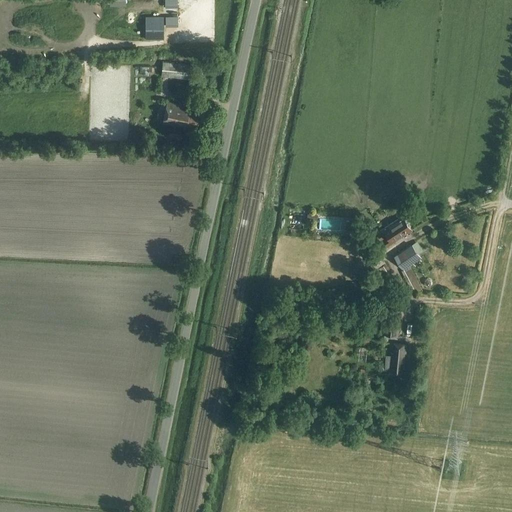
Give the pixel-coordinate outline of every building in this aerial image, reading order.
[(163,41),(163,18),(145,18),(145,41),(163,41)] [(187,79),(188,64),(162,61),(161,76),(187,79)] [(163,122),(170,124),(180,126),(186,127),(186,125),(198,127),(201,112),(184,108),(185,106),(167,102),(163,122)] [(386,247),(412,229),(403,215),(377,232),(386,247)] [(345,231),(345,219),(324,219),(324,230),(345,231)] [(361,228),(358,230),(360,233),(364,240),(373,235),(367,225),(361,228)] [(394,256),(403,269),(420,258),(411,245),(394,256)] [(370,258),(373,263),(370,265),(374,271),(376,270),(382,279),(391,273),(379,253),(370,258)] [(463,277),(460,282),(465,286),(469,281),(463,277)] [(399,336),(400,322),(382,321),(381,333),(385,334),(385,335),(399,336)] [(405,373),(408,344),(392,343),(390,357),(391,357),(390,371),(405,373)] [(379,372),(390,372),(390,364),(379,364),(379,372)]
